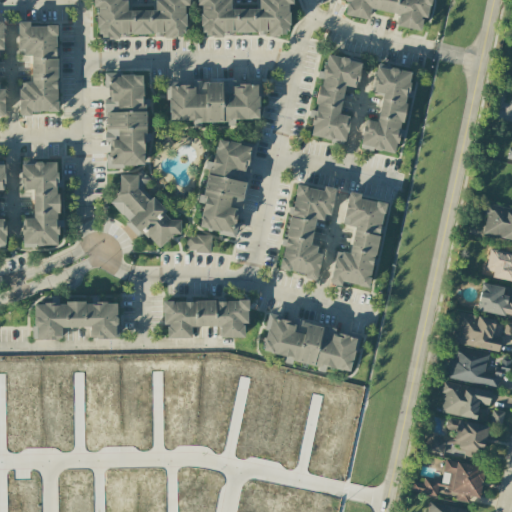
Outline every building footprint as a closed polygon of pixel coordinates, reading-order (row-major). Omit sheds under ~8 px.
[(92,0),(93,7),(98,8),(97,38),(119,39),(119,35),(184,36),(185,5),(188,6),(188,0),(154,0),(154,11),(126,10),(126,0),(92,0)] [(288,34),(288,4),(292,4),(291,0),(258,0),(258,9),(230,9),(230,0),(196,0),(196,5),(202,5),(201,36),(223,37),(223,33),(288,34)] [(430,0),(343,0),(343,2),(347,3),(344,15),(368,20),(370,9),(398,14),(396,26),(420,31),(423,18),(427,19),(430,0)] [(57,26),(29,26),(29,22),(18,22),(18,56),(31,56),(31,82),(19,82),(19,116),(30,116),(30,112),(57,112),(57,26)] [(344,144),(349,116),(338,114),(344,86),(356,89),(361,62),(325,54),(311,118),(313,119),(309,136),(344,144)] [(360,148),(396,154),(410,72),(376,66),(371,93),(381,95),(377,122),(364,120),(360,148)] [(142,74),(105,74),(106,99),(104,99),(105,142),(107,142),(107,167),(146,166),(145,99),(143,99),(142,74)] [(167,83),(167,121),(193,120),(193,124),(234,123),(234,119),(258,119),(258,84),(235,85),(235,82),(167,83)] [(253,145),(216,139),(213,162),(207,162),(200,204),(202,204),(198,230),(237,236),(247,169),(249,170),(253,145)] [(58,246),(57,180),(56,161),(21,162),(21,190),(32,190),(33,218),(22,218),(23,247),(58,246)] [(119,174),(118,193),(109,204),(129,221),(125,225),(136,235),(145,236),(160,249),(173,234),(180,234),(181,221),(166,220),(166,210),(141,189),(150,179),(141,171),(137,175),(119,174)] [(279,270),(304,274),(303,279),(315,281),(321,247),(310,245),(315,219),(329,221),(335,189),(322,186),(322,190),(294,185),(279,270)] [(384,203),(359,198),(360,194),(348,192),(342,225),(353,227),(349,252),(342,250),(340,258),(334,257),(329,284),(342,286),(342,283),(369,288),(384,203)] [(486,202),(511,207),(511,238),(483,233),(487,215),(483,214),(486,202)] [(186,251),(210,253),(211,236),(186,235),(186,251)] [(511,252),(490,247),(485,269),(494,271),(493,275),(511,279),(511,252)] [(481,281),(503,286),(501,294),(507,296),(509,287),(511,287),(511,317),(475,309),(481,281)] [(190,327),(219,326),(220,338),(243,338),(243,323),(247,323),(247,301),(163,302),(164,339),(191,338),(190,327)] [(33,339),(61,340),(61,327),(90,328),(89,338),(117,339),(118,304),(33,302),(33,339)] [(460,312),(494,319),(489,341),(499,343),(497,352),(450,342),(452,330),(456,331),(460,312)] [(350,372),(356,338),(333,333),(334,328),(268,316),(261,352),(285,356),(284,362),(325,369),(325,367),(350,372)] [(502,335),(511,336),(511,323),(504,323),(502,335)] [(446,378),(497,387),(500,371),(508,372),(510,361),(501,359),(499,371),(486,369),(489,354),(452,347),(446,378)] [(438,412),(475,420),(478,404),(488,406),(491,392),(445,382),(438,412)] [(490,423),(501,425),(504,412),(492,410),(490,423)] [(429,433),(426,452),(443,454),(444,446),(464,448),(463,457),(482,459),(487,425),(447,419),(446,430),(454,432),(454,437),(429,433)] [(484,466),(444,460),(441,482),(423,479),(423,482),(412,481),(411,492),(438,496),(469,500),(470,497),(479,498),(484,466)]
